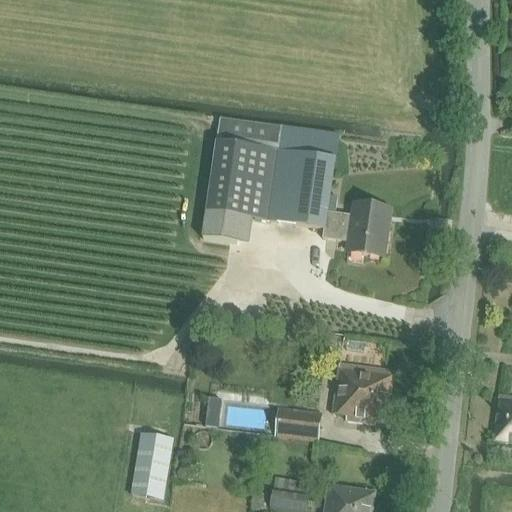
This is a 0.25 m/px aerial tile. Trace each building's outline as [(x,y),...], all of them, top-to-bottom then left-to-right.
[(339,137),(221,121),(204,238),(237,244),(241,218),(325,231),(323,240),(350,244),(348,254),(385,259),(392,212),(358,207),(356,218),(338,215),(340,200),(332,198),(338,161),(335,161),(339,137)] [(348,423),(387,429),(395,373),(342,365),(335,416),(349,418),(348,423)] [(511,396),(501,395),(494,442),(511,444),(511,396)] [(275,439),(319,444),(322,416),(278,411),(275,439)] [(131,496),(163,502),(173,443),(141,437),(131,496)] [(273,497),(270,511),(307,511),(312,485),(275,480),(273,497)] [(325,511),(373,511),(376,495),(330,487),(325,511)] [(253,494),(250,511),(270,511),(273,497),(253,494)]
